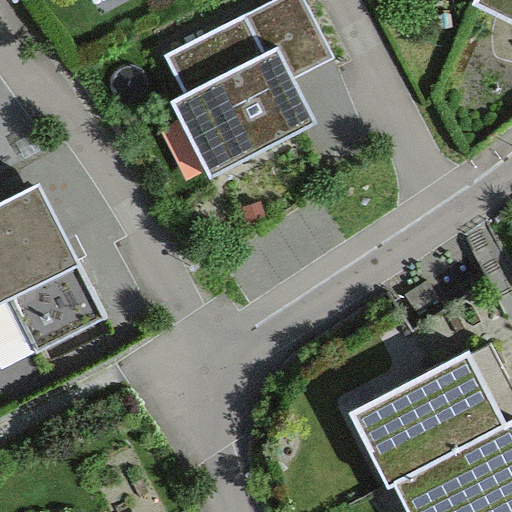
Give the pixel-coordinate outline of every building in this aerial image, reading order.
[(176,90),(215,167),(312,118),(291,77),(328,58),(298,0),(275,0),(170,53),(186,85),(176,90)] [(511,0),(482,0),(479,8),(511,21),(511,0)] [(107,319),(44,184),(0,204),(0,303),(16,295),(42,350),(107,319)] [(396,480),(511,421),(511,384),(487,335),(350,404),(391,483),(396,480)] [(411,511),(511,511),(511,421),(396,480),(411,511)]
